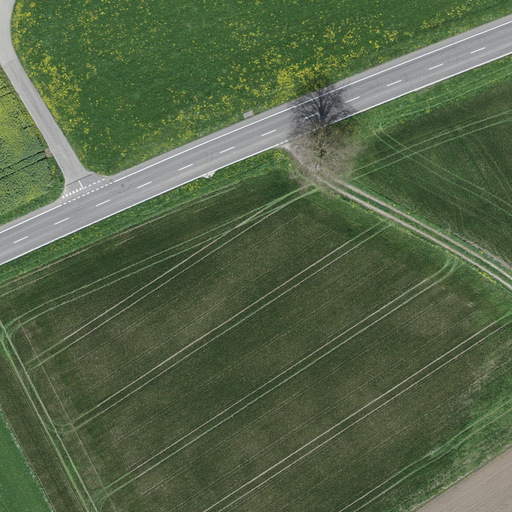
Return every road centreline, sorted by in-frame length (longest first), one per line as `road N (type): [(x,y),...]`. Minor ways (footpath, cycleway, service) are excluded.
road 1 (tertiary): [(511,38),(92,206)]
road 2 (track): [(511,282),(331,181),(283,127)]
road 3 (unclassified): [(7,0),(2,38),(10,59),(92,206)]
